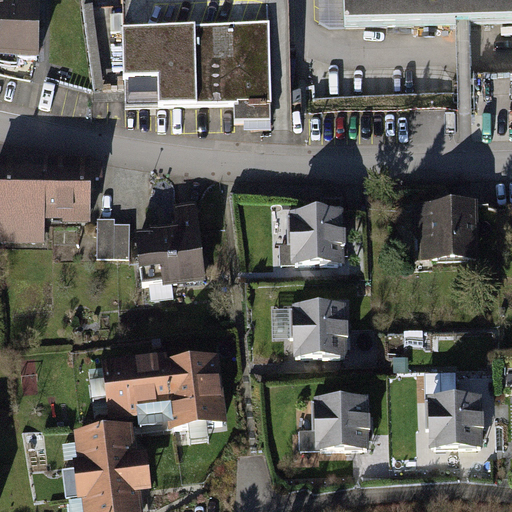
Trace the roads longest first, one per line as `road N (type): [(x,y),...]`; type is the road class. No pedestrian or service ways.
road 1 (residential): [(0,121),(219,158),(511,161)]
road 2 (track): [(511,491),(400,482),(321,496)]
